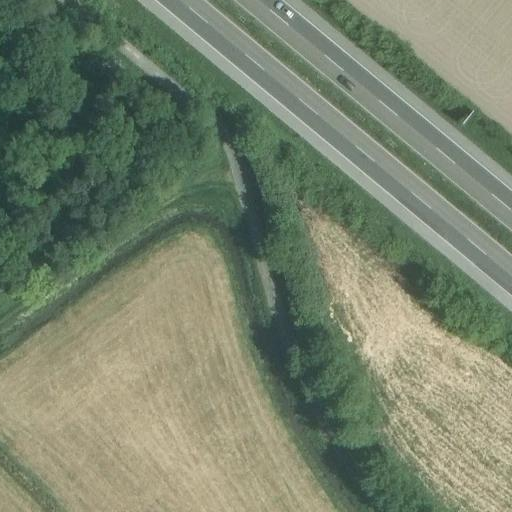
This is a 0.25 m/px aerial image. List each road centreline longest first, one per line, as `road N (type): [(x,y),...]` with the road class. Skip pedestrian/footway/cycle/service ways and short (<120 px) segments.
road 1 (track): [(402,511),(314,382),(241,144),(223,116),(78,0)]
road 2 (motorway): [(194,0),(511,264)]
road 3 (motorway): [(511,201),(269,0)]
